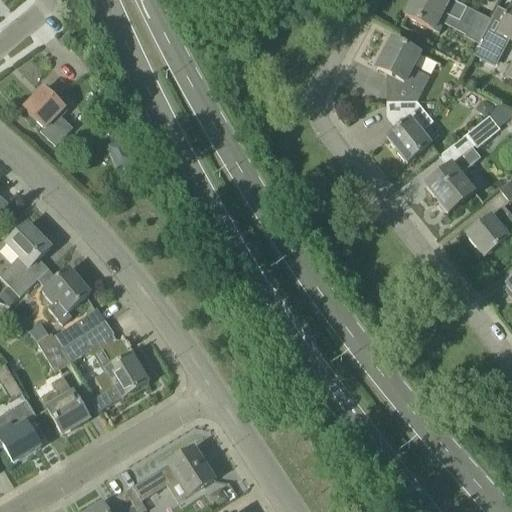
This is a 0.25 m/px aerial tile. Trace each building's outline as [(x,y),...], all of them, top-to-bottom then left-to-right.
[(404,18),(404,19),(423,29),(432,33),(442,14),(459,23),(465,11),(448,2),(449,1),(446,0),(413,0),(410,6),(413,8),(407,19),(404,18)] [(511,43),(511,7),(510,6),(486,51),(498,57),(506,40),(511,43)] [(464,39),(478,46),(490,22),(476,15),(464,39)] [(391,43),(376,73),(377,74),(377,73),(402,86),(399,91),(388,91),(387,91),(387,105),(386,105),(386,106),(416,105),(429,80),(411,71),(418,57),(391,43)] [(511,63),(503,79),(511,84),(511,63)] [(23,112),(43,131),(39,136),(55,150),(72,132),(58,118),(64,112),(42,91),(23,112)] [(482,103),(475,113),(480,117),(485,120),(488,117),(493,110),(492,109),(482,103)] [(416,105),(386,106),(386,107),(387,107),(387,121),(388,121),(388,120),(403,120),(407,124),(386,141),(407,167),(429,147),(419,134),(431,124),(416,105)] [(511,114),(501,109),(488,120),(496,130),(511,117),(511,114)] [(488,120),(466,138),(476,150),(498,132),(496,130),(488,120)] [(122,141),(106,148),(116,172),(119,171),(133,165),(122,141)] [(479,162),(470,151),(447,170),(424,188),(447,217),(473,196),(461,181),(470,174),(468,171),(479,162)] [(511,182),(499,193),(508,204),(511,201),(511,182)] [(511,237),(511,221),(509,217),(502,208),(465,239),(483,261),(511,237)] [(49,251),(26,228),(6,247),(19,261),(0,280),(20,300),(40,282),(29,271),(49,251)] [(71,320),(67,316),(89,297),(69,272),(41,294),(52,307),(47,311),(61,328),(71,320)] [(7,290),(0,297),(0,301),(8,309),(17,300),(7,290)] [(96,312),(79,323),(54,340),(61,353),(104,324),(96,312)] [(104,324),(61,353),(69,367),(90,353),(103,376),(94,381),(101,393),(89,400),(98,416),(147,386),(121,342),(117,345),(116,343),(115,344),(112,339),(113,338),(104,324)] [(69,367),(61,353),(54,340),(53,340),(51,337),(36,346),(55,376),(69,367)] [(0,370),(0,389),(8,404),(21,396),(4,368),(0,370)] [(60,403),(46,411),(61,438),(88,422),(62,380),(51,386),(60,403)] [(23,425),(15,412),(14,412),(13,412),(1,419),(6,429),(0,432),(0,445),(13,467),(40,451),(24,424),(23,425)] [(132,490),(137,498),(141,505),(166,489),(177,506),(213,483),(193,452),(132,490)] [(126,494),(113,502),(118,511),(136,511),(134,509),(131,502),(126,494)]
